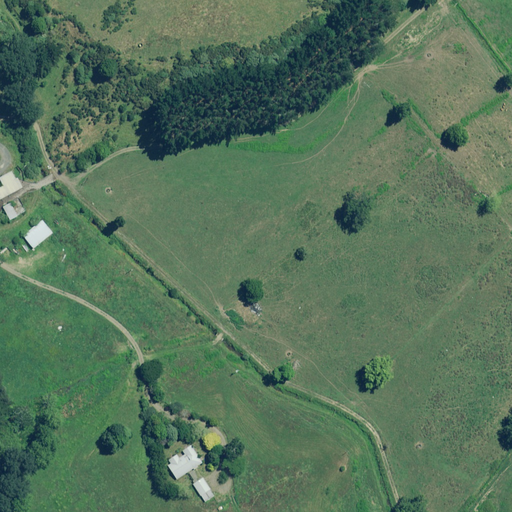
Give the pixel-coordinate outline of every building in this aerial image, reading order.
[(0,199),(21,188),(12,171),(0,177),(0,181),(3,186),(0,187),(0,199)] [(17,216),(10,203),(2,207),(9,220),(17,216)] [(52,233),(41,220),(22,236),(33,249),(52,233)] [(192,469),(193,470),(198,468),(197,466),(201,463),(190,446),(183,450),(185,454),(178,459),(176,455),(168,460),(170,464),(167,466),(176,479),(192,469)] [(213,497),(202,478),(192,484),(204,503),(213,497)]
